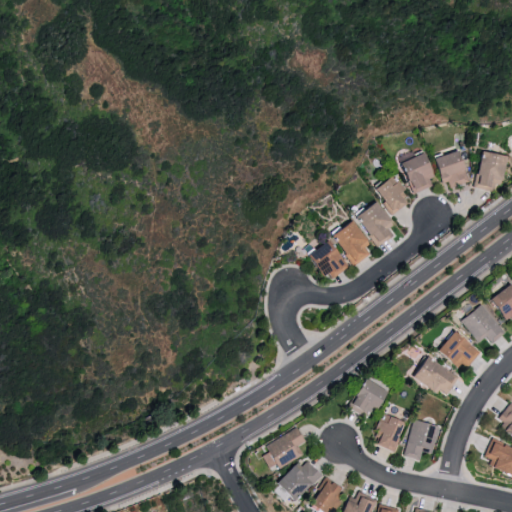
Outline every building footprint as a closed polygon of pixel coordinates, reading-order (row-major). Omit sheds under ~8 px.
[(464,179),(453,148),(426,158),(437,188),(464,179)] [(431,184),(415,151),(393,162),(409,194),(431,184)] [(389,175),(369,187),(386,214),(406,202),(389,175)] [(348,216),(373,247),(392,232),(367,201),(348,216)] [(325,234),(348,266),(368,252),(344,220),(325,234)] [(325,281),(343,265),(318,239),(301,256),(325,281)] [(483,297),(501,325),(511,317),(511,292),(505,283),(483,297)] [(488,343),(501,333),(477,303),(456,319),(475,342),(483,336),(488,343)] [(431,352),(452,367),(455,362),(463,368),(475,351),(446,330),(431,352)] [(406,376),(440,397),(444,390),(439,388),(448,373),(419,355),(406,376)] [(370,408),(379,389),(357,378),(343,406),(360,414),(364,405),(370,408)] [(502,424),(496,430),(511,442),(511,407),(505,402),(494,417),(502,424)] [(397,421),(379,414),(368,443),(390,451),(396,437),(392,436),(397,421)] [(429,453),(434,425),(408,420),(401,456),(416,459),(418,451),(429,453)] [(294,445),(300,441),(291,426),(260,445),(264,451),(260,454),(270,471),(299,453),(294,445)] [(479,456),(487,460),(484,467),(509,478),(511,470),(511,449),(487,438),(479,456)] [(316,472),(303,460),(298,466),(292,460),(269,484),(288,502),(316,472)] [(325,511),(339,489),(321,478),(305,505),(315,511),(314,511),(325,511)] [(363,511),(369,498),(354,492),(351,498),(343,495),(336,511),(363,511)]
